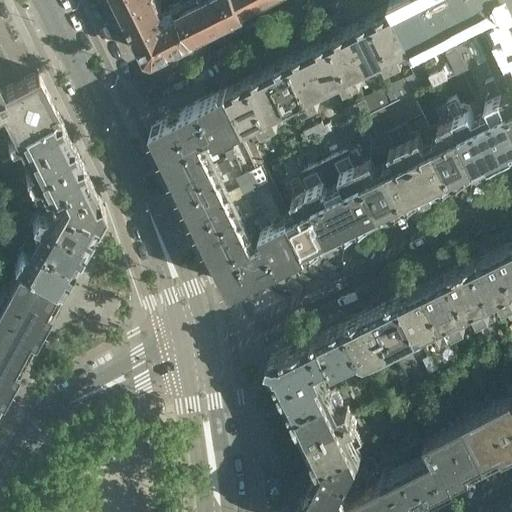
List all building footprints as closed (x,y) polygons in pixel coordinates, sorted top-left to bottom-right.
[(160,0),(121,0),(133,22),(160,8),(162,3),(160,0)] [(218,21),(206,0),(186,0),(183,2),(185,6),(179,9),(192,35),(193,34),(218,21)] [(244,8),(240,0),(206,0),(218,21),(243,9),(244,8)] [(262,0),(240,0),(244,8),(243,9),(244,10),(262,0)] [(437,29),(422,0),(395,0),(393,1),(412,37),(413,41),(437,29)] [(461,17),(452,0),(422,0),(437,29),(461,17)] [(482,1),(481,0),(452,0),(461,17),(484,5),(482,1)] [(412,37),(393,1),(373,12),(396,58),(404,54),(401,47),(397,44),(412,37)] [(192,35),(179,9),(168,14),(162,13),(160,8),(133,22),(148,53),(149,53),(154,55),(193,35),(193,34),(192,35)] [(396,58),(373,12),(352,22),(370,58),(385,51),(384,55),(388,62),(396,58)] [(370,58),(352,22),(331,33),(355,79),(363,75),(359,68),(355,65),(370,58)] [(355,79),(331,33),(311,43),(329,79),(343,72),(343,76),(346,83),(355,79)] [(329,79),(311,43),(290,54),(313,100),(321,96),(318,89),(314,86),(329,79)] [(313,100),(290,54),(269,64),(287,100),(302,93),(301,97),(305,104),(313,100)] [(287,100),(269,64),(248,75),(272,121),(280,117),(277,110),(273,107),(287,100)] [(67,131),(56,109),(37,71),(1,89),(6,99),(5,102),(14,121),(19,130),(7,137),(11,144),(21,140),(27,152),(67,131)] [(511,79),(509,81),(504,71),(495,75),(511,110),(511,79)] [(272,121),(248,75),(228,85),(246,121),(261,114),(260,118),(264,125),(272,121)] [(511,146),(511,110),(495,75),(486,79),(491,90),(488,91),(486,96),(493,110),(484,115),(502,152),(511,146)] [(502,152),(484,115),(474,119),(467,105),(463,104),(460,105),(446,78),(437,82),(446,99),(478,164),(502,152)] [(289,211),(266,164),(245,121),(246,121),(228,85),(156,121),(156,122),(155,127),(154,127),(230,281),(236,283),(307,248),(289,211)] [(392,101),(387,91),(366,101),(371,112),(392,101)] [(393,111),(412,102),(408,94),(390,104),(393,111)] [(478,164),(446,99),(437,103),(442,114),(439,115),(438,120),(445,134),(435,139),(453,176),(478,164)] [(343,137),(368,125),(363,116),(339,128),(343,137)] [(453,176),(435,139),(426,144),(419,129),(414,128),(411,129),(406,119),(397,123),(429,188),(453,176)] [(429,188),(397,123),(388,128),(393,138),(390,139),(389,144),(396,158),(386,163),(405,200),(429,188)] [(27,178),(78,152),(67,131),(27,152),(34,166),(24,171),(27,178)] [(405,200),(386,163),(373,135),(348,147),(380,212),(405,200)] [(380,212),(348,147),(324,159),(338,187),(356,224),(380,212)] [(88,173),(78,152),(27,178),(30,184),(40,179),(47,194),(55,190),(88,173)] [(356,224),(338,187),(328,192),(321,177),(317,176),(314,177),(309,167),(300,171),(331,236),(356,224)] [(331,236),(300,171),(291,176),(296,186),(293,187),(291,192),(298,206),(289,211),(307,248),(331,236)] [(104,206),(98,193),(88,173),(55,190),(59,197),(55,203),(96,220),(104,206)] [(85,241),(96,220),(55,203),(48,217),(37,211),(31,221),(43,227),(46,222),(85,241)] [(0,221),(9,226),(12,219),(4,215),(0,216),(0,221)] [(73,261),(85,241),(46,222),(43,227),(35,241),(73,261)] [(511,236),(509,238),(509,237),(498,243),(511,271),(511,236)] [(60,287),(73,261),(35,241),(29,253),(21,249),(14,262),(17,264),(60,287)] [(511,283),(511,271),(498,243),(487,248),(487,249),(474,255),(492,294),(498,291),(509,312),(511,310),(511,287),(511,285),(511,283)] [(492,294),(474,255),(449,267),(468,306),(474,303),(485,324),(497,318),(486,297),(492,294)] [(0,395),(60,287),(17,264),(0,294),(0,395)] [(468,306),(449,267),(436,274),(436,273),(424,279),(444,318),(450,315),(460,336),(472,330),(462,309),(468,306)] [(444,318),(424,279),(413,284),(414,285),(400,292),(419,330),(425,327),(436,348),(448,342),(437,321),(444,318)] [(419,330),(400,292),(400,291),(371,305),(390,344),(419,330)] [(390,344),(371,305),(343,319),(359,352),(361,355),(366,356),(390,344)] [(359,352),(343,319),(318,332),(331,356),(334,364),(359,352)] [(331,356),(318,332),(285,348),(284,348),(284,349),(273,354),(272,354),(271,355),(269,360),(270,362),(275,371),(274,371),(278,379),(316,361),(317,363),(331,356)] [(407,360),(401,347),(394,351),(400,364),(407,360)] [(511,449),(511,358),(495,367),(502,381),(457,404),(464,418),(465,417),(489,461),(511,449)] [(327,392),(319,375),(322,373),(317,363),(316,361),(278,379),(288,399),(293,409),(327,392)] [(347,382),(341,371),(338,372),(342,380),(344,383),(347,382)] [(333,389),(344,383),(342,380),(331,385),(333,389)] [(386,396),(378,381),(366,386),(374,402),(386,396)] [(398,393),(411,386),(409,381),(395,388),(398,393)] [(306,435),(352,413),(348,404),(336,410),(327,392),(293,409),(306,435)] [(362,413),(374,407),(372,403),(360,409),(362,413)] [(354,445),(345,428),(356,422),(352,413),(306,435),(320,462),(354,445)] [(353,511),(390,511),(489,461),(465,417),(464,418),(402,449),(408,460),(390,470),(392,473),(349,495),(350,496),(346,497),(353,511)] [(344,485),(359,457),(354,445),(320,462),(303,493),(330,508),(336,497),(341,500),(346,497),(350,496),(349,495),(344,485)] [(353,511),(346,497),(341,500),(336,497),(330,508),(303,493),(291,511),(353,511)]
